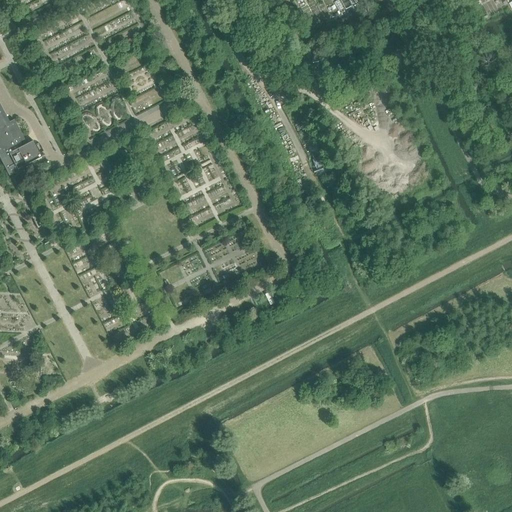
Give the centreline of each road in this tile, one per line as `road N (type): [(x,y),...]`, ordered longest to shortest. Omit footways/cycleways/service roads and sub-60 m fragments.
road 1 (track): [(511,237),(0,504)]
road 2 (unknown): [(280,511),(426,447),(423,393),(511,378)]
